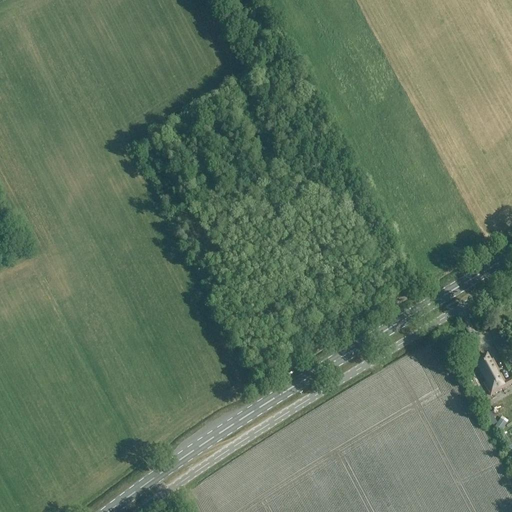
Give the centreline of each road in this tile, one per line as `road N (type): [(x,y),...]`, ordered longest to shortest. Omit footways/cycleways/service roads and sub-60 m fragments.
road 1 (primary): [(107,511),(225,428),(511,254)]
road 2 (unclassified): [(139,511),(511,276)]
